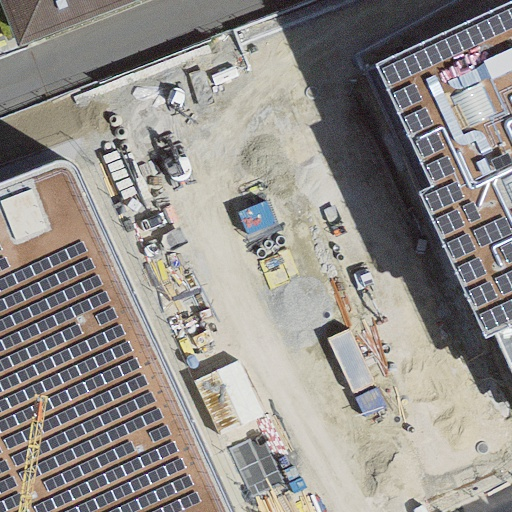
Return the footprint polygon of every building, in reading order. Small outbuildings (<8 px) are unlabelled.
[(0,0),(0,5),(13,40),(120,0),(0,0)] [(511,2),(376,65),(433,187),(418,192),(486,340),(496,335),(511,369),(511,2)] [(209,46),(100,85),(122,146),(231,106),(209,46)] [(234,511),(70,161),(0,186),(0,511),(234,511)] [(328,177),(269,193),(296,293),(356,276),(328,177)] [(382,320),(324,343),(370,458),(428,435),(382,320)]
